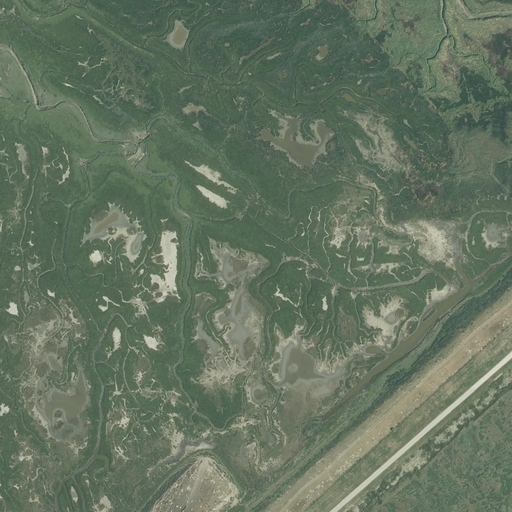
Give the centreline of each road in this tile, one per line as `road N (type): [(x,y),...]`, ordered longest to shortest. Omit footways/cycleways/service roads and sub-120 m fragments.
road 1 (track): [(274,511),(511,294)]
road 2 (track): [(511,354),(334,511)]
